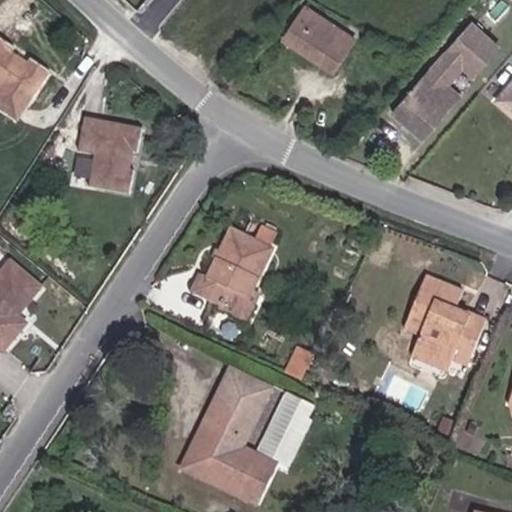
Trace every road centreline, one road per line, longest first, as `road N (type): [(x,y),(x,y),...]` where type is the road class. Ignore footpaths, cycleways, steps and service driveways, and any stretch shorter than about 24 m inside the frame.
road 1 (unclassified): [(0,496),(245,132)]
road 2 (unclassified): [(511,229),(245,132)]
road 3 (unclassified): [(245,132),(96,0)]
